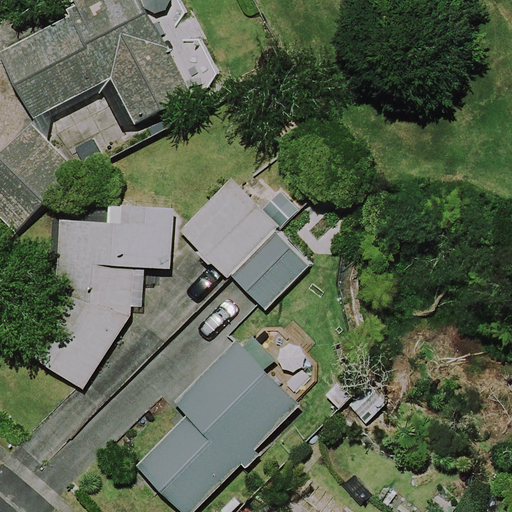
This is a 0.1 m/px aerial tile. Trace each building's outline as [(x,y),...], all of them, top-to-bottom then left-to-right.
[(79,0),(87,14),(4,54),(39,125),(111,90),(132,133),(198,102),(148,0),(79,0)] [(78,174),(31,130),(0,162),(0,219),(19,237),(78,174)] [(237,177),(187,229),(237,278),(288,226),(237,177)] [(64,281),(23,339),(88,385),(130,325),(137,253),(170,256),(174,208),(72,199),(64,281)] [(203,511),(307,401),(245,344),(134,462),(188,511),(203,511)] [(288,511),(276,502),(267,511),(288,511)]
